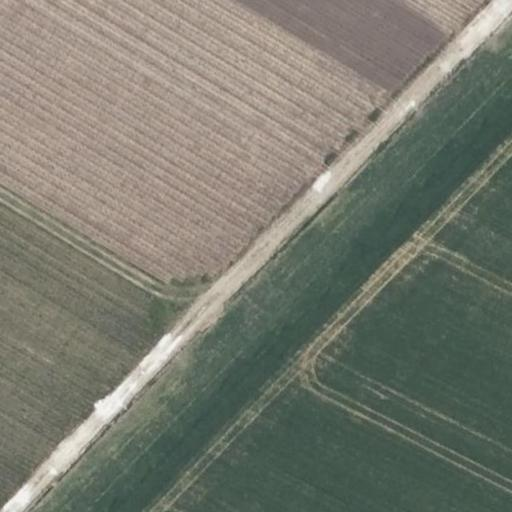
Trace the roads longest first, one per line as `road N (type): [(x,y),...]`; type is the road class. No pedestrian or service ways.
road 1 (track): [(497,0),(0,511)]
road 2 (track): [(0,188),(198,305)]
